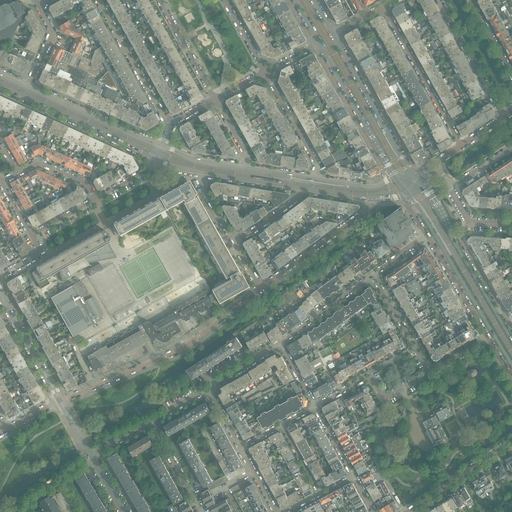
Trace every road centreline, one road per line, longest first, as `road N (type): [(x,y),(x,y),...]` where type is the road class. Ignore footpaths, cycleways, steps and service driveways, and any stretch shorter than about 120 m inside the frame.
road 1 (residential): [(260,289),(180,349),(66,398)]
road 2 (secondary): [(416,205),(511,367)]
road 3 (secondary): [(511,339),(420,181)]
road 4 (tertiary): [(0,85),(155,158)]
road 5 (secondary): [(414,175),(332,34)]
road 6 (residential): [(383,6),(461,146)]
road 7 (secondary): [(318,42),(394,178)]
road 8 (tertiary): [(161,146),(27,86)]
road 9 (residential): [(368,198),(363,212),(260,289)]
road 10 (residential): [(168,124),(97,0)]
road 11 (residential): [(438,0),(503,117)]
road 12 (residential): [(408,511),(511,438)]
road 13 (unclassified): [(60,401),(0,294)]
road 14 (residential): [(425,235),(487,338)]
road 15 (residential): [(511,326),(461,241),(469,221)]
road 16 (residential): [(317,178),(264,71)]
